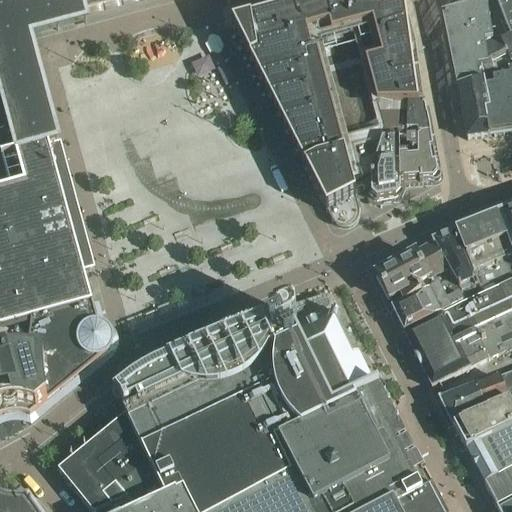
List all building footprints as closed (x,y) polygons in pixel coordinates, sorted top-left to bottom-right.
[(0,0),(0,76),(0,78),(0,77),(0,86),(18,154),(48,146),(49,148),(59,145),(44,90),(34,56),(90,41),(87,27),(86,24),(82,8),(48,17),(45,15),(43,9),(16,16),(9,11),(5,0),(0,0)] [(226,0),(227,7),(256,0),(5,0),(9,11),(16,16),(43,9),(45,15),(48,17),(82,8),(84,15),(98,11),(137,0),(226,0)] [(235,29),(232,29),(233,31),(240,45),(241,47),(249,63),(250,65),(259,81),(259,83),(268,100),(269,101),(277,118),(278,119),(286,136),(287,138),(296,154),(296,156),(305,172),(332,226),(333,225),(335,227),(336,228),(337,229),(338,230),(340,231),(342,231),(344,232),(346,232),(348,231),(350,231),(352,230),(354,229),(355,227),(357,225),(358,223),(359,221),(359,219),(359,217),(359,215),(356,205),(355,200),(371,195),(371,201),(376,206),(396,202),(401,197),(401,188),(420,187),(434,186),(438,181),(432,148),(425,111),(424,110),(425,109),(418,56),(402,0),(339,0),(246,26),(235,29)] [(511,0),(494,0),(510,39),(511,38),(511,0)] [(443,25),(456,91),(481,84),(476,63),(487,61),(485,47),(484,43),(492,42),(486,3),(485,4),(449,14),(450,18),(446,22),(442,23),(442,25),(443,25)] [(481,84),(456,91),(467,143),(490,140),(486,115),(490,114),(485,90),(493,88),(492,83),(495,82),(493,76),(508,68),(511,65),(511,38),(510,39),(502,44),(500,39),(485,47),(487,61),(476,63),(481,84)] [(511,87),(509,73),(508,68),(493,76),(495,82),(492,83),(493,88),(485,90),(490,114),(486,115),(490,140),(511,136),(511,87)] [(0,77),(0,78),(0,76),(0,158),(1,159),(18,154),(0,86),(0,77)] [(0,333),(93,308),(72,232),(49,148),(48,146),(18,154),(1,159),(10,190),(0,192),(0,333)] [(511,353),(511,215),(498,220),(457,236),(478,288),(477,289),(481,300),(511,286),(511,316),(480,331),(482,336),(477,338),(488,363),(489,364),(511,353)] [(465,308),(481,300),(477,289),(475,290),(473,285),(474,285),(455,241),(456,241),(455,240),(454,241),(452,238),(435,245),(435,248),(451,281),(465,308)] [(392,312),(393,313),(451,281),(435,248),(434,248),(435,249),(416,259),(382,277),(380,287),(390,305),(391,305),(394,311),(392,312)] [(450,313),(454,314),(465,308),(451,281),(393,313),(404,336),(450,313)] [(439,388),(488,363),(477,338),(482,336),(480,331),(511,316),(511,286),(481,300),(465,308),(454,314),(406,339),(405,339),(406,341),(409,347),(410,349),(413,354),(413,355),(414,357),(413,357),(415,361),(416,360),(422,371),(420,371),(422,375),(423,374),(424,377),(424,376),(427,382),(428,384),(431,390),(432,392),(439,388)] [(61,474),(59,476),(60,478),(71,490),(72,491),(82,505),(88,511),(110,511),(111,511),(127,505),(126,503),(122,495),(134,485),(143,498),(149,495),(155,508),(147,511),(441,511),(433,495),(379,394),(378,392),(375,393),(361,365),(341,322),(340,322),(332,319),(332,320),(330,321),(329,318),(328,316),(327,315),(328,314),(329,313),(330,312),(331,311),(331,309),(331,308),(330,307),(330,305),(329,304),(328,304),(326,303),(325,303),(324,303),(322,303),(292,315),(270,324),(273,333),(269,334),(265,326),(229,339),(184,358),(171,363),(165,366),(158,368),(152,371),(146,375),(140,378),(135,382),(129,386),(116,396),(119,400),(122,404),(122,405),(125,411),(128,409),(132,416),(126,421),(112,432),(99,443),(73,464),(61,474)] [(93,308),(0,333),(0,422),(2,422),(6,421),(10,420),(14,419),(18,419),(22,420),(26,421),(30,422),(107,359),(109,357),(110,356),(111,354),(112,352),(112,350),(112,348),(112,347),(112,344),(112,342),(111,339),(110,338),(109,336),(107,335),(105,333),(103,332),(101,331),(99,331),(93,308)] [(440,405),(453,430),(511,407),(511,377),(462,397),(443,404),(440,405)] [(453,430),(468,457),(511,434),(511,407),(453,430),(453,431),(453,430)] [(511,434),(468,457),(483,485),(484,484),(511,469),(511,434)] [(496,511),(511,503),(511,473),(485,488),(497,511),(496,511)] [(0,511),(33,511),(26,501),(23,501),(20,502),(17,502),(12,502),(11,502),(7,501),(4,500),(0,498),(0,511)] [(511,511),(511,503),(496,511),(511,511)]
